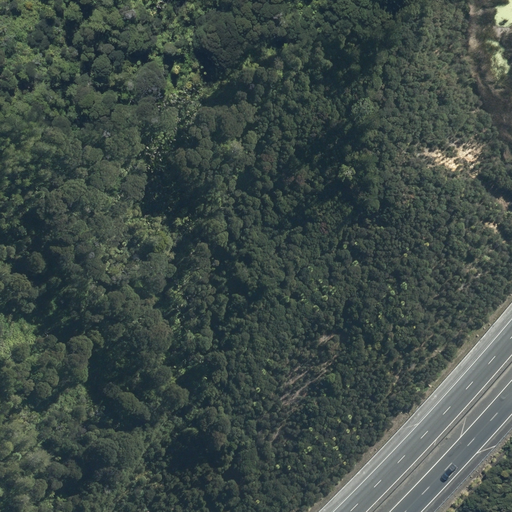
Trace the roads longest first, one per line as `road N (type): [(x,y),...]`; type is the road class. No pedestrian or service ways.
road 1 (motorway): [(349,511),(511,335)]
road 2 (motorway): [(511,395),(405,511)]
